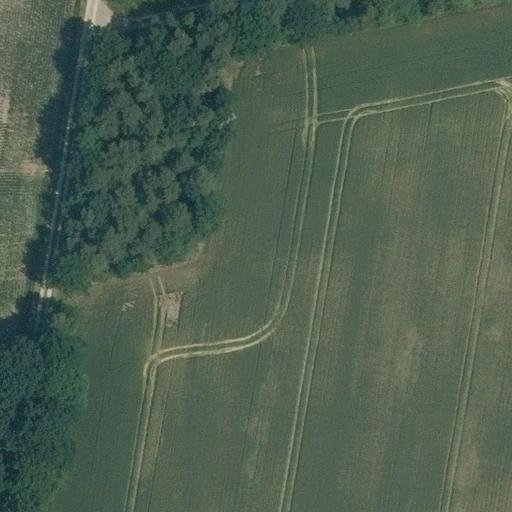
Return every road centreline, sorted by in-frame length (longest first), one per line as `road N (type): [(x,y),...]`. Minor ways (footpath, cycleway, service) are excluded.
road 1 (unclassified): [(89,0),(10,511)]
road 2 (track): [(85,28),(242,0)]
